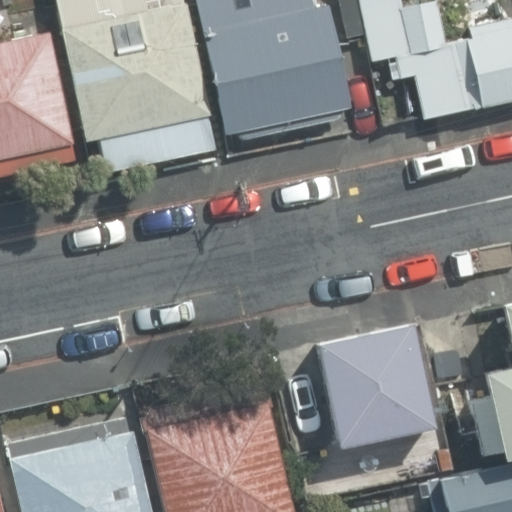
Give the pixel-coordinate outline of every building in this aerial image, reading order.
[(101,136),(108,169),(214,148),(207,112),(208,112),(186,1),(134,11),(131,0),(57,0),(63,26),(61,27),(84,139),(100,136),(101,136)] [(196,0),(224,132),(348,106),(325,0),(196,0)] [(413,74),(421,115),(511,97),(511,15),(469,24),(471,36),(447,41),(439,1),(401,8),(399,0),(360,0),(372,58),(393,54),(398,77),(412,74),(413,74)] [(0,169),(2,169),(25,165),(53,159),(49,140),(65,137),(43,22),(14,28),(0,30),(0,169)] [(498,455),(511,452),(511,298),(498,301),(511,361),(480,368),(485,394),(471,397),(471,400),(469,400),(481,451),(497,447),(498,455)] [(334,445),(430,425),(408,322),(313,342),(334,445)] [(289,511),(266,407),(272,405),(267,387),(261,388),(253,383),(150,405),(146,415),(138,416),(141,428),(145,427),(163,511),(289,511)] [(124,430),(121,416),(7,440),(10,454),(6,455),(18,511),(148,511),(130,429),(124,430)] [(511,511),(511,461),(437,477),(444,511),(511,511)]
